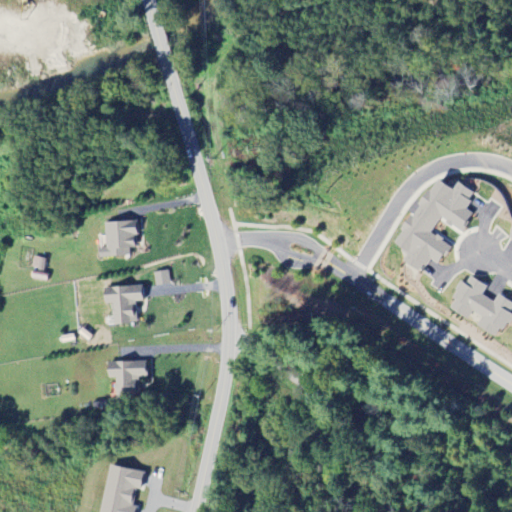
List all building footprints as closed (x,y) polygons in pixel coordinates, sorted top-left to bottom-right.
[(391,246),(405,255),(400,263),(418,274),(427,260),(437,266),(450,247),(429,234),(437,220),(460,234),(472,215),(464,210),(474,194),(456,183),(451,191),(432,179),(391,246)] [(103,224),(104,249),(97,249),(97,258),(128,257),(128,249),(135,249),(134,223),(103,224)] [(154,287),(168,285),(167,272),(153,273),(154,287)] [(445,309),(465,321),(470,313),(479,319),(474,327),(495,340),(509,315),(508,314),(511,306),(511,305),(496,296),(492,303),(480,296),(485,287),(468,277),(463,285),(459,283),(445,309)] [(102,289),(103,305),(111,305),(111,326),(135,325),(134,303),(143,303),(142,287),(102,289)] [(105,364),(106,380),(114,379),(114,401),(137,401),(137,379),(145,378),(145,363),(105,364)] [(144,473),(107,467),(99,511),(134,511),(136,508),(132,507),(135,490),(141,491),(144,473)]
